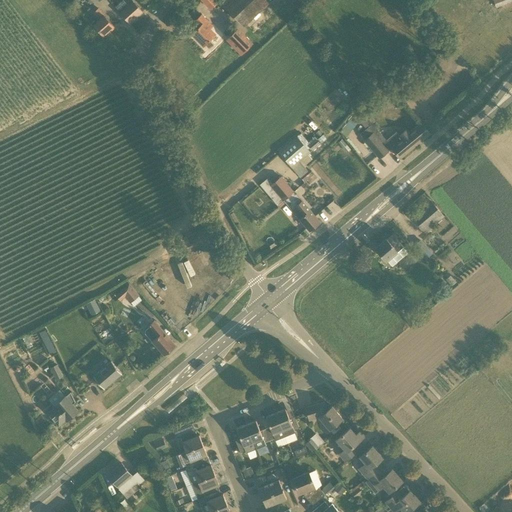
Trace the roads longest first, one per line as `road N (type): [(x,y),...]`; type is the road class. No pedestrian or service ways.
road 1 (unclassified): [(268,301),(232,248),(147,69),(150,29),(173,0)]
road 2 (residential): [(246,511),(214,425),(327,367)]
road 3 (unclassified): [(464,511),(327,367)]
road 4 (primary): [(19,511),(131,417)]
road 5 (primary): [(367,217),(268,301)]
